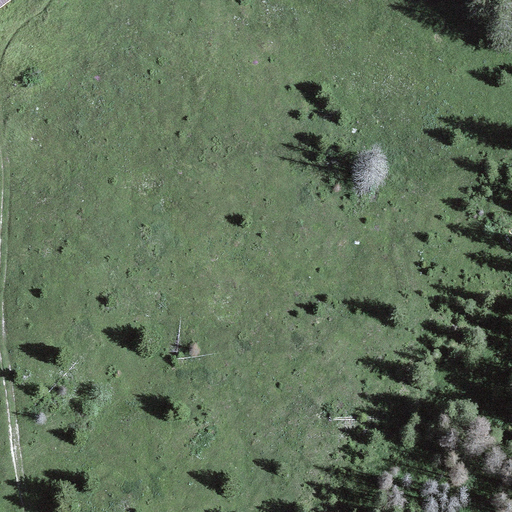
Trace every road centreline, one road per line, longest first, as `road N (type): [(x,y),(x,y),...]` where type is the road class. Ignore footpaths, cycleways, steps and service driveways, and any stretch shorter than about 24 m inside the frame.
road 1 (track): [(0,308),(7,164),(0,118)]
road 2 (track): [(29,511),(0,324)]
